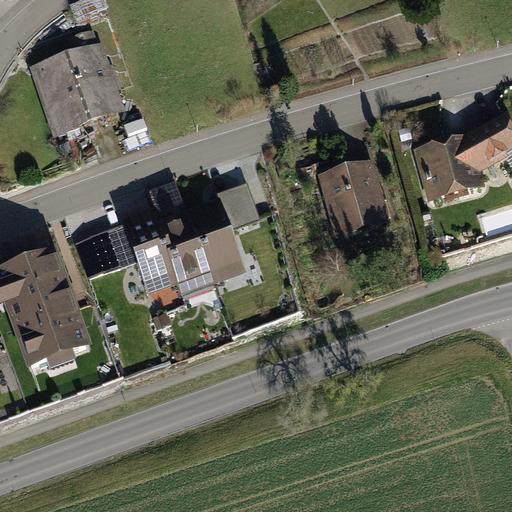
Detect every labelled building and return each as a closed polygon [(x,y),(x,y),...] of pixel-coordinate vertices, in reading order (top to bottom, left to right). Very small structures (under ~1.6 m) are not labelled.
[(103,45),(36,69),(61,138),(128,114),(103,45)] [(465,137),(414,152),(431,209),(486,192),(481,174),(511,156),(511,125),(505,114),(465,137)] [(378,167),(323,182),(341,246),(396,230),(378,167)] [(247,190),(95,244),(107,278),(141,266),(157,311),(249,279),(233,233),(259,224),(247,190)] [(57,257),(0,279),(0,301),(31,378),(96,352),(57,257)]
